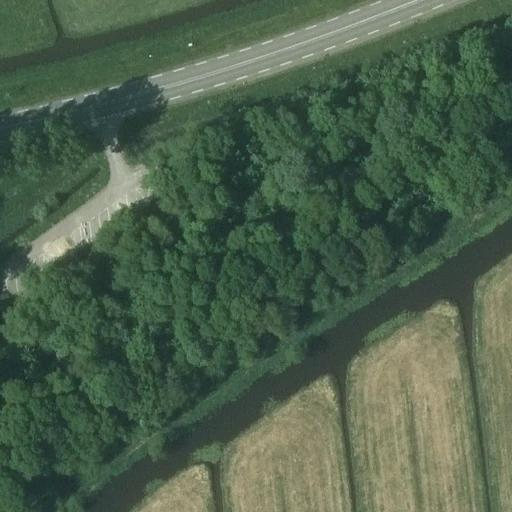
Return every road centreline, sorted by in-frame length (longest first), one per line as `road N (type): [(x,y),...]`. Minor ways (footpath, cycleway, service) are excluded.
road 1 (track): [(47,511),(511,197)]
road 2 (primary): [(0,129),(167,88),(420,0)]
